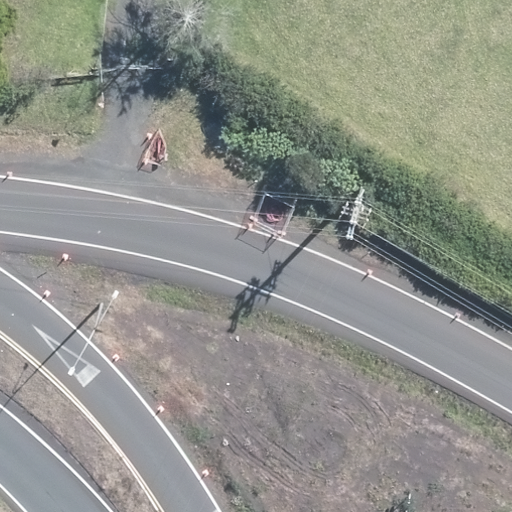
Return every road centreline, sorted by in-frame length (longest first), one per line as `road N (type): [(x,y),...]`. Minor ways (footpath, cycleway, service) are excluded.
road 1 (tertiary): [(0,217),(44,220),(251,273),(380,322),(511,391)]
road 2 (tertiary): [(0,310),(127,425),(186,511)]
